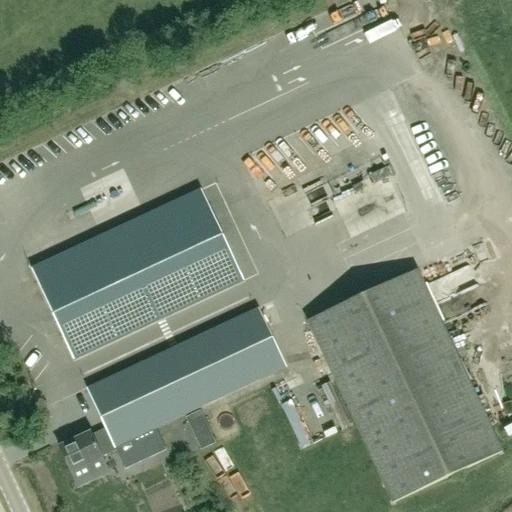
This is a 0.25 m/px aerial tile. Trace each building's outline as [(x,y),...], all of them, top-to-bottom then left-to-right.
[(191,98),(202,95),(198,79),(187,82),(191,98)] [(169,150),(179,146),(180,149),(219,132),(211,113),(162,134),(169,150)] [(85,186),(136,164),(129,148),(78,170),(85,186)] [(82,165),(77,154),(53,164),(57,175),(82,165)] [(13,199),(45,184),(41,174),(8,190),(13,199)] [(145,216),(31,269),(74,361),(187,308),(244,281),(201,190),(145,216)] [(0,220),(3,228),(22,219),(14,201),(0,208),(0,220)] [(302,229),(274,242),(278,251),(306,238),(302,229)] [(502,453),(416,271),(307,322),(393,504),(502,453)] [(90,433),(59,448),(77,487),(80,486),(85,486),(89,484),(92,480),(108,472),(101,458),(116,451),(125,470),(167,450),(157,428),(184,415),(208,404),(285,368),(258,309),(87,389),(105,428),(90,434),(90,433)] [(200,412),(186,418),(191,429),(205,422),(200,412)] [(213,422),(194,429),(203,453),(222,446),(213,422)] [(223,448),(202,454),(205,464),(226,458),(223,448)] [(148,511),(179,511),(168,483),(141,493),(148,511)]
